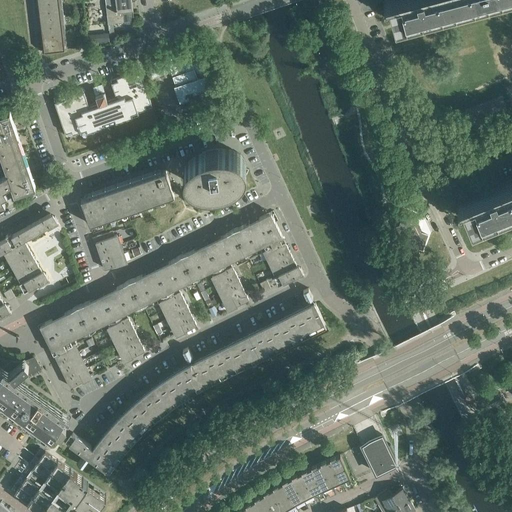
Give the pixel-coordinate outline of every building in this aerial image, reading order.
[(38,0),(44,51),(65,49),(59,0),(38,0)] [(106,5),(108,24),(134,21),(132,0),(115,0),(116,4),(106,5)] [(389,0),(394,20),(468,0),(389,0)] [(170,55),(148,63),(153,77),(171,71),(175,81),(176,81),(177,85),(174,86),(182,107),(213,96),(206,75),(205,75),(196,49),(181,54),(182,57),(172,61),(170,55)] [(105,92),(96,95),(98,103),(89,106),(85,95),(80,93),(70,96),(69,93),(54,98),(55,101),(66,133),(67,135),(81,131),(82,133),(116,121),(139,113),(138,111),(139,111),(138,111),(152,106),(151,103),(152,103),(141,72),(140,72),(140,69),(125,74),(126,77),(116,80),(113,85),(117,96),(107,99),(105,92)] [(0,205),(6,202),(3,196),(7,193),(4,187),(11,183),(14,193),(36,186),(10,110),(0,113),(0,205)] [(435,147),(442,164),(455,159),(448,142),(435,147)] [(184,170),(183,174),(185,178),(188,182),(192,184),(197,186),(203,188),(209,188),(216,188),(222,187),(227,185),(231,183),(235,181),(239,178),(242,175),(244,172),(246,168),(246,164),(246,161),(245,159),(244,157),(242,156),(235,151),(227,149),(218,148),(210,149),(202,151),(203,156),(198,157),(198,159),(189,160),(186,163),(185,166),(184,170)] [(81,199),(82,202),(90,224),(175,195),(166,169),(81,199)] [(511,181),(495,188),(494,187),(488,189),(487,187),(477,189),(479,195),(463,201),(462,201),(470,222),(471,221),(511,204),(511,181)] [(408,244),(422,250),(428,235),(421,232),(422,230),(418,223),(416,222),(419,216),(404,210),(399,225),(406,227),(410,237),(408,244)] [(31,224),(36,233),(47,227),(48,229),(59,223),(53,212),(31,224)] [(259,217),(261,221),(273,247),(285,241),(273,216),(268,218),(266,214),(259,217)] [(233,228),(245,253),(260,246),(262,252),(265,251),(273,247),(261,221),(251,226),(249,222),(239,227),(233,229),(233,228)] [(0,241),(0,252),(5,250),(24,239),(36,233),(31,224),(12,235),(11,233),(6,235),(7,238),(0,241)] [(220,241),(209,246),(221,271),(233,265),(230,260),(245,253),(233,228),(232,229),(233,229),(228,233),(218,237),(220,241)] [(96,242),(99,250),(120,243),(117,234),(114,235),(107,238),(101,240),(96,242)] [(29,247),(24,239),(5,250),(9,258),(29,247)] [(289,249),(285,241),(273,247),(265,251),(269,259),(289,249)] [(99,250),(102,259),(123,252),(120,243),(99,250)] [(181,254),(193,279),(214,268),(216,273),(221,271),(209,246),(199,251),(197,248),(187,252),(181,254)] [(33,255),(29,247),(9,258),(13,266),(33,255)] [(293,257),(289,249),(269,259),(273,267),(293,257)] [(123,252),(102,259),(105,268),(126,261),(123,252)] [(168,266),(157,271),(170,297),(181,292),(178,286),(193,279),(181,254),(180,254),(181,255),(175,258),(166,263),(168,266)] [(38,263),(33,255),(13,266),(18,274),(38,263)] [(297,265),(293,257),(273,267),(277,275),(297,265)] [(42,271),(42,270),(38,263),(18,274),(22,282),(42,271)] [(233,265),(221,271),(216,273),(212,275),(216,284),(237,273),(233,265)] [(298,268),(297,265),(277,275),(281,283),(292,277),(293,280),(304,274),(301,267),(298,268)] [(42,271),(22,282),(27,290),(38,284),(39,286),(50,280),(44,269),(42,270),(42,271)] [(129,279),(141,304),(156,297),(158,303),(161,302),(170,297),(157,271),(147,276),(145,273),(135,278),(129,280),(129,279)] [(237,273),(216,284),(220,292),(241,282),(237,273)] [(116,292),(105,297),(117,322),(129,316),(126,311),(141,304),(129,279),(128,280),(129,280),(123,284),(114,288),(116,292)] [(241,282),(220,292),(224,300),(245,290),(241,282)] [(268,283),(262,286),(264,291),(271,288),(268,283)] [(303,290),(308,299),(313,297),(309,288),(303,290)] [(245,290),(224,300),(229,309),(249,299),(245,290)] [(181,292),(170,297),(161,302),(165,310),(185,300),(181,292)] [(77,305),(89,330),(110,319),(112,324),(117,322),(105,297),(95,302),(93,299),(84,303),(77,305)] [(185,300),(165,310),(169,318),(189,308),(185,300)] [(326,323),(316,302),(258,330),(201,358),(193,362),(185,367),(177,372),(169,377),(160,383),(153,388),(146,394),(139,400),(132,406),(125,413),(118,419),(112,426),(106,434),(100,441),(95,448),(91,452),(92,453),(93,458),(93,459),(107,469),(113,462),(118,455),(124,448),(129,441),(135,435),(141,429),(147,423),(154,417),(160,411),(167,406),(174,401),(179,408),(183,405),(178,398),(181,396),(184,394),(189,401),(194,399),(189,391),(196,387),(204,383),(211,379),(228,371),(268,351),(272,359),(277,357),(273,348),(280,345),(284,353),(289,351),(285,343),(326,323)] [(4,303),(0,304),(0,316),(1,318),(12,312),(8,304),(5,306),(4,303)] [(64,317),(54,322),(66,348),(75,344),(77,343),(74,337),(89,330),(77,305),(76,305),(77,305),(71,309),(62,314),(64,317)] [(214,305),(209,308),(213,316),(218,313),(214,305)] [(189,308),(169,318),(173,326),(193,316),(189,308)] [(129,316),(117,322),(112,324),(108,326),(112,334),(133,324),(129,316)] [(193,316),(173,326),(177,334),(197,324),(193,316)] [(42,329),(55,354),(66,348),(54,322),(52,319),(45,322),(47,327),(42,329)] [(158,323),(153,325),(157,333),(162,331),(158,323)] [(133,324),(112,334),(116,343),(137,333),(133,324)] [(137,333),(116,343),(121,351),(141,341),(137,333)] [(91,338),(86,340),(89,346),(95,343),(92,338),(91,338)] [(141,341),(121,351),(125,360),(145,350),(141,341)] [(55,354),(59,362),(79,352),(75,344),(66,348),(55,354)] [(193,356),(188,347),(183,350),(188,359),(193,356)] [(59,362),(62,370),(83,360),(79,352),(59,362)] [(18,366),(14,362),(7,368),(15,377),(20,373),(23,373),(28,372),(30,372),(33,371),(36,370),(38,369),(40,367),(35,357),(33,358),(30,359),(28,360),(25,360),(18,366)] [(62,370),(66,378),(87,368),(83,360),(62,370)] [(87,368),(66,378),(70,386),(91,376),(87,368)] [(24,388),(7,376),(2,372),(1,373),(0,372),(0,401),(50,437),(55,431),(61,436),(66,428),(60,423),(65,417),(43,401),(45,398),(48,396),(51,393),(54,391),(43,371),(36,375),(31,379),(28,383),(24,388)] [(67,440),(82,451),(88,450),(92,445),(73,432),(67,440)] [(365,449),(376,472),(396,462),(394,456),(397,455),(391,442),(387,443),(385,439),(382,433),(362,443),(365,449)] [(39,458),(33,466),(76,497),(70,506),(27,475),(15,492),(43,511),(93,511),(107,494),(40,446),(34,454),(39,458)] [(78,462),(83,466),(89,458),(84,454),(78,462)] [(340,454),(330,458),(340,480),(350,476),(340,454)] [(330,458),(321,462),(331,484),(340,480),(330,458)] [(321,462),(312,466),(322,488),(331,484),(321,462)] [(312,466),(302,471),(313,493),(322,488),(312,466)] [(302,471),(292,476),(304,497),(313,493),(302,471)] [(292,476),(283,481),(295,502),(304,497),(292,476)] [(283,481),(274,487),(286,508),(295,502),(283,481)] [(274,487),(264,492),(276,511),(278,511),(286,508),(274,487)] [(374,497),(383,511),(409,497),(403,487),(392,493),(388,488),(374,497)] [(276,511),(264,492),(255,498),(264,511),(276,511)] [(383,511),(406,511),(415,507),(409,497),(383,511)] [(264,511),(255,498),(246,505),(251,511),(264,511)]
